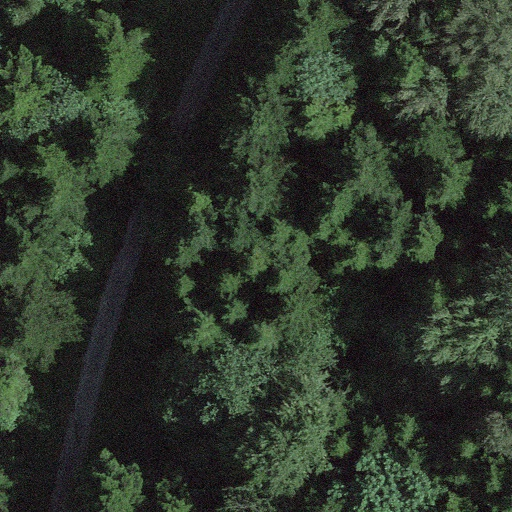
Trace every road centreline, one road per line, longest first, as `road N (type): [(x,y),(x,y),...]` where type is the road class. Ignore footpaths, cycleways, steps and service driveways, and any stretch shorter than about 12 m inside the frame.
road 1 (unclassified): [(65,511),(158,176),(241,0)]
road 2 (track): [(174,0),(158,176)]
